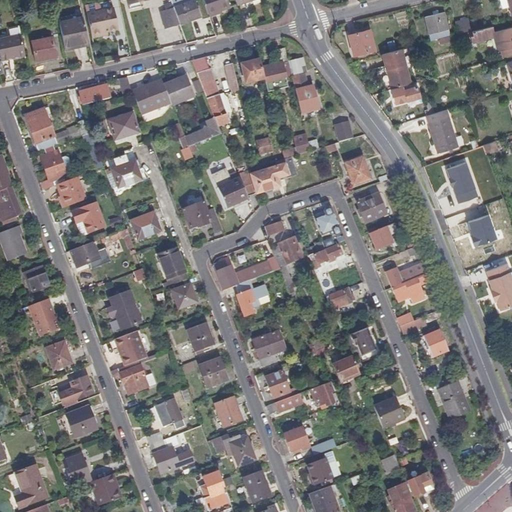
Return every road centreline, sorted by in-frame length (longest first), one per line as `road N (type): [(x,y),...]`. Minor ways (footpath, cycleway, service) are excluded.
road 1 (residential): [(291,511),(192,258),(253,236),(283,209),(334,192),(466,507)]
road 2 (tertiary): [(511,439),(419,197),(309,25)]
road 3 (residential): [(5,99),(155,511)]
road 4 (residential): [(309,25),(5,99)]
road 5 (unknown): [(196,256),(184,249),(141,148)]
